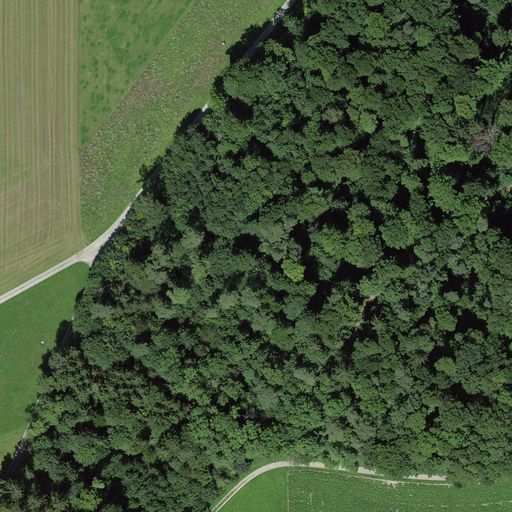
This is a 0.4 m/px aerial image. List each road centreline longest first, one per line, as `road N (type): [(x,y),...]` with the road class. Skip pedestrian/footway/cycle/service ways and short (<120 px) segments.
road 1 (track): [(293,0),(104,244),(0,485)]
road 2 (track): [(465,477),(381,428),(360,391),(355,356),(364,314),(388,274),(438,228),(511,186)]
road 3 (track): [(214,511),(251,475),(284,462),(419,476),(511,473)]
